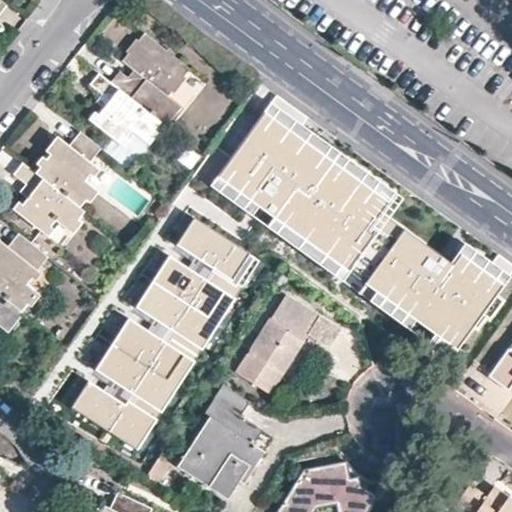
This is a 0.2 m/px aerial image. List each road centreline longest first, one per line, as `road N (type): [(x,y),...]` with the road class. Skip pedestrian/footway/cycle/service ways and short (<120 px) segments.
road 1 (secondary): [(210,0),(511,218)]
road 2 (residential): [(80,0),(0,99)]
road 3 (residential): [(511,451),(450,410),(397,408)]
